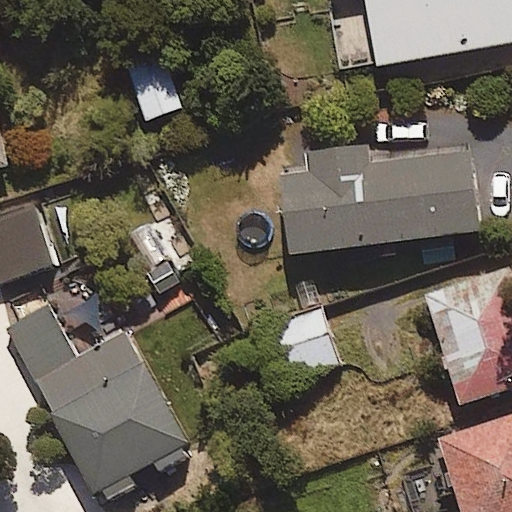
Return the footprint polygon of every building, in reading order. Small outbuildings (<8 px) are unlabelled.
[(511,43),(511,0),(365,0),(377,67),(511,43)] [(162,43),(122,58),(147,125),(187,111),(162,43)] [(0,126),(0,170),(10,168),(0,126)] [(376,165),(374,146),(307,152),(309,171),(282,174),(290,253),(481,233),(473,155),(376,165)] [(31,203),(0,214),(0,282),(52,264),(31,203)] [(511,282),(507,268),(427,295),(464,408),(511,391),(511,282)] [(194,455),(127,336),(80,362),(42,294),(2,316),(58,416),(53,418),(102,506),(194,455)] [(340,361),(318,309),(257,334),(279,387),(340,361)] [(511,511),(511,407),(434,435),(461,511),(511,511)]
